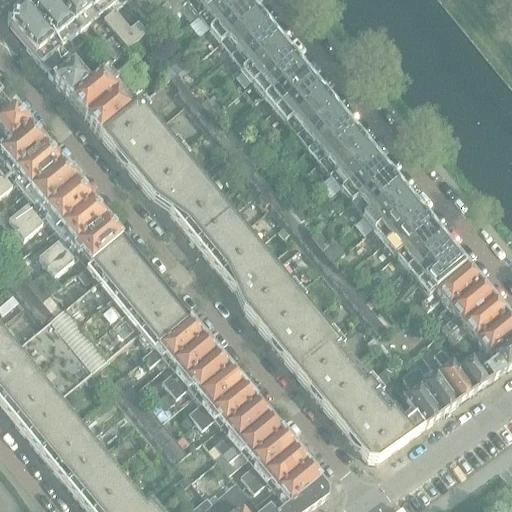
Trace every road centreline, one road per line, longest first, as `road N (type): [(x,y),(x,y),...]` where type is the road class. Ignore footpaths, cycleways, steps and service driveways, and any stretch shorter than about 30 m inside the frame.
road 1 (residential): [(367,507),(0,63)]
road 2 (residential): [(278,0),(511,288)]
road 3 (residential): [(511,405),(367,507)]
